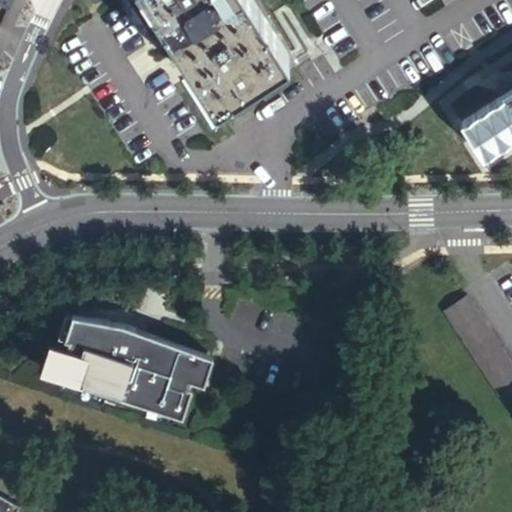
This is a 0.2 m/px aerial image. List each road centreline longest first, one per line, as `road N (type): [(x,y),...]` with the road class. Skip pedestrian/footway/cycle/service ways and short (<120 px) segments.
road 1 (tertiary): [(511,210),(102,211),(43,224)]
road 2 (residential): [(34,34),(8,97),(7,122),(43,224)]
